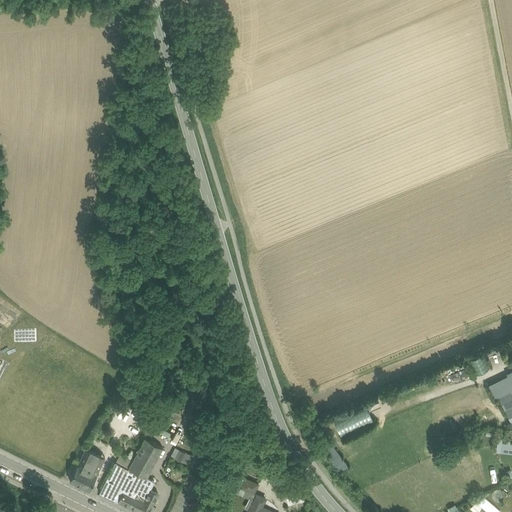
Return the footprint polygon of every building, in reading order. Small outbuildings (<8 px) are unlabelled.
[(471,356),(476,371),(483,369),(478,354),(471,356)] [(367,404),(335,419),(341,433),(374,418),(367,404)] [(158,431),(169,435),(171,431),(160,426),(158,431)] [(131,508),(141,489),(146,491),(147,489),(148,490),(149,488),(154,481),(147,477),(163,447),(145,437),(132,460),(128,468),(115,461),(114,461),(99,492),(131,508)] [(496,450),(511,450),(511,438),(497,437),(496,450)] [(89,490),(97,474),(105,456),(87,447),(70,480),(89,490)] [(183,451),(179,460),(200,468),(205,459),(183,451)] [(264,470),(270,474),(274,466),(276,464),(269,460),(264,470)] [(284,482),(289,474),(274,466),(270,474),(284,482)] [(241,487),(245,478),(237,475),(233,483),(241,487)] [(188,477),(177,502),(185,505),(191,490),(203,495),(207,486),(188,477)] [(245,478),(241,487),(253,493),(257,484),(245,478)] [(247,501),(252,504),(257,494),(253,493),(241,487),(233,483),(231,488),(250,496),(247,501)] [(146,491),(141,489),(131,508),(139,511),(152,511),(156,505),(153,504),(159,493),(149,488),(148,490),(147,489),(146,491)] [(482,493),(476,500),(490,511),(501,511),(503,510),(482,493)] [(272,511),(261,506),(265,498),(257,494),(252,504),(249,510),(247,511),(272,511)] [(476,511),(486,511),(476,500),(470,505),(476,511)]
